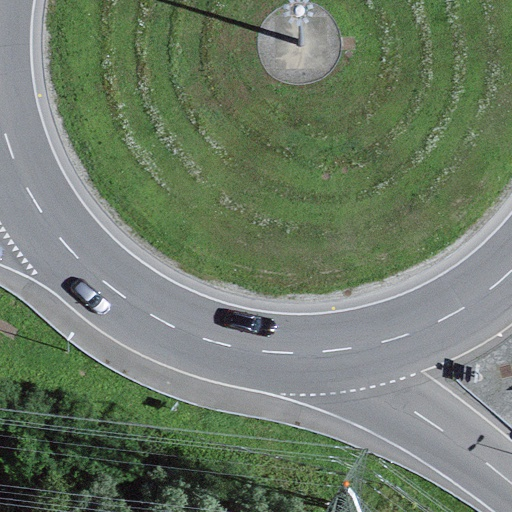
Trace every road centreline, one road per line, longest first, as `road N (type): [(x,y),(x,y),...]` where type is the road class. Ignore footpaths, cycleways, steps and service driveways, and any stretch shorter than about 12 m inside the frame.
road 1 (trunk): [(227,347),(411,412),(511,486)]
road 2 (trunk): [(227,347),(290,353),(378,343),(459,310),(511,269)]
road 3 (trunk): [(57,238),(121,298),(227,347)]
road 4 (trunk): [(0,122),(24,188),(57,238)]
